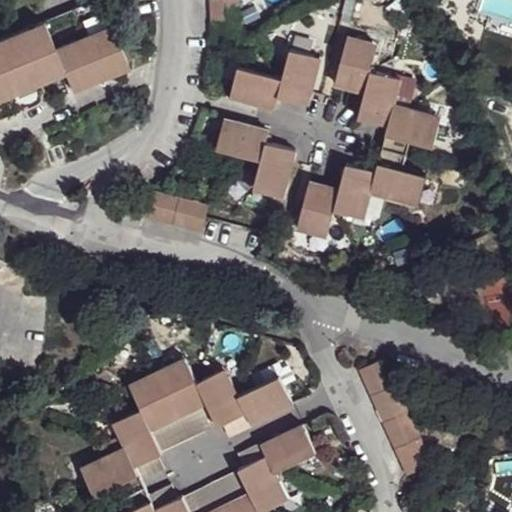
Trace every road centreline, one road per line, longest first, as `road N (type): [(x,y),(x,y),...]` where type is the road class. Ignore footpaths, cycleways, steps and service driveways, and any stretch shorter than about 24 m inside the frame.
road 1 (residential): [(94,231),(313,307)]
road 2 (residential): [(391,511),(391,481),(313,307)]
road 3 (residential): [(313,307),(511,370)]
road 4 (unknown): [(168,96),(252,107),(367,141)]
road 5 (unknown): [(184,472),(351,392)]
road 6 (residential): [(176,0),(168,96),(153,130),(130,147)]
road 7 (residential): [(130,147),(6,200)]
